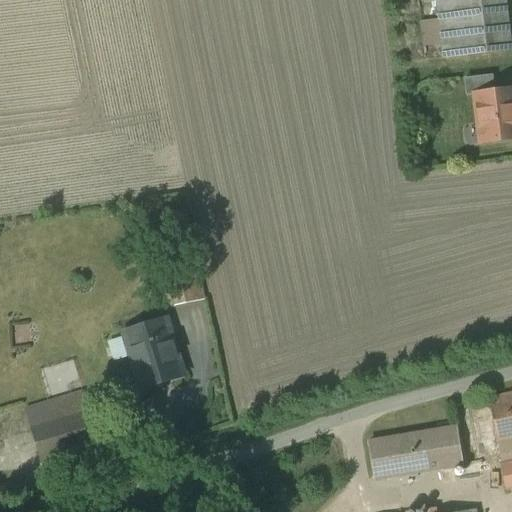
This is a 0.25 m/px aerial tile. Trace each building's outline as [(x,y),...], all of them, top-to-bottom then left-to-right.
[(505,0),(437,0),(444,58),(511,50),(505,0)] [(511,90),(475,95),(481,142),(511,138),(511,90)] [(185,210),(164,215),(172,254),(166,255),(177,306),(204,300),(185,210)] [(166,321),(126,333),(142,387),(182,375),(166,321)] [(83,392),(25,409),(43,467),(101,450),(83,392)] [(511,393),(489,398),(502,462),(511,460),(511,393)] [(457,427),(369,442),(375,480),(463,465),(457,427)] [(511,463),(502,465),(507,489),(511,487),(511,463)]
